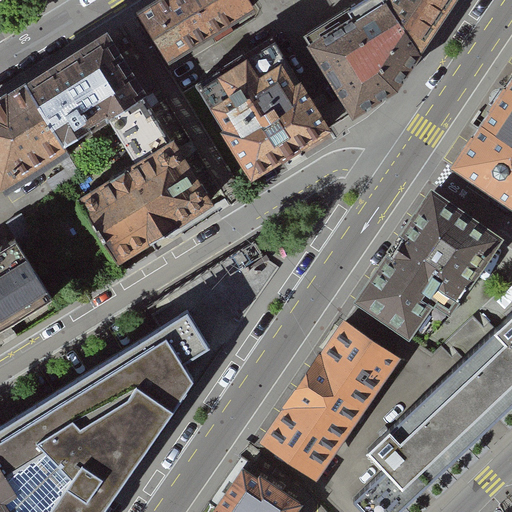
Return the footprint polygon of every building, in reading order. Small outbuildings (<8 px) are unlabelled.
[(0,0),(0,13),(21,0),(0,0)] [(249,0),(158,0),(141,11),(171,58),(253,6),(249,0)] [(385,0),(372,0),(310,37),(355,114),(399,88),(420,57),(385,0)] [(385,0),(420,57),(457,0),(385,0)] [(98,47),(19,97),(67,172),(116,140),(146,121),(98,47)] [(206,99),(251,174),(331,127),(300,75),(294,79),(280,56),(259,69),(247,48),(213,68),(225,88),(206,99)] [(511,72),(489,107),(511,122),(511,72)] [(0,198),(7,210),(67,172),(19,97),(0,109),(0,198)] [(511,122),(489,107),(447,169),(511,213),(511,122)] [(136,172),(167,153),(146,121),(116,140),(136,172)] [(79,209),(118,271),(206,215),(167,153),(136,172),(79,209)] [(359,289),(422,332),(494,228),(431,185),(359,289)] [(0,247),(0,347),(58,312),(15,238),(0,247)] [(338,312),(297,373),(357,414),(398,353),(338,312)] [(353,499),(365,511),(396,511),(419,491),(488,426),(511,403),(511,312),(511,313),(445,376),(367,449),(385,468),(353,499)] [(0,425),(0,475),(9,490),(0,495),(0,504),(4,511),(94,511),(181,383),(171,366),(196,350),(175,316),(0,425)] [(259,430),(319,471),(357,414),(297,373),(259,430)] [(243,459),(218,496),(242,511),(290,511),(300,497),(243,459)] [(0,495),(9,490),(0,475),(0,511),(4,511),(0,504),(0,495)] [(242,511),(218,496),(207,511),(242,511)]
